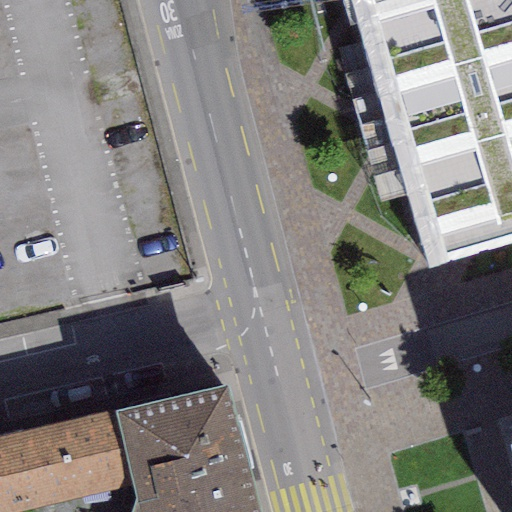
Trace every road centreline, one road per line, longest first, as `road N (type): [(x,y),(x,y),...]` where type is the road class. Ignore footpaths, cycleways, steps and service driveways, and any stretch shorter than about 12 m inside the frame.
road 1 (residential): [(257,311),(182,0)]
road 2 (residential): [(257,311),(0,373)]
road 3 (residential): [(511,327),(279,398)]
